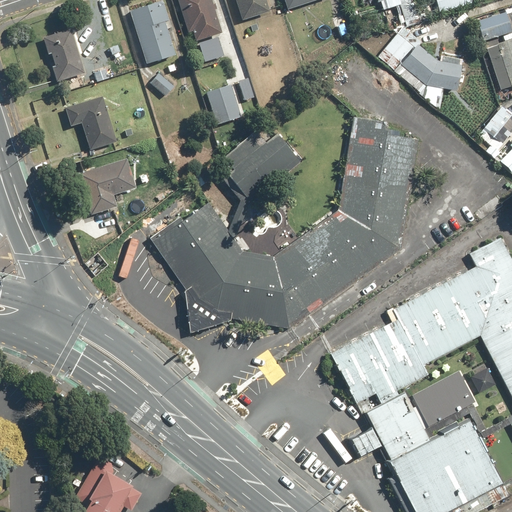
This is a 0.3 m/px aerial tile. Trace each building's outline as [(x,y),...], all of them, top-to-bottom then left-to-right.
[(203,63),(222,57),(216,37),(220,36),(209,0),(174,0),(185,33),(190,32),(194,44),(197,43),(203,63)] [(233,0),(240,21),(268,12),(264,0),(233,0)] [(283,0),(286,10),(318,0),(283,0)] [(411,0),(402,0),(398,2),(405,23),(418,18),(411,0)] [(472,5),(470,0),(436,0),(440,14),(472,5)] [(158,2),(129,9),(143,58),(172,53),(158,2)] [(511,30),(506,12),(476,22),(482,41),(511,31),(511,30)] [(346,15),(333,18),(338,37),(350,35),(346,15)] [(395,35),(378,57),(440,111),(443,91),(457,92),(461,65),(437,62),(418,47),(420,44),(398,26),(392,33),(395,35)] [(85,75),(68,29),(40,39),(46,56),(49,55),(54,67),(49,69),(55,86),(85,75)] [(511,40),(498,45),(511,89),(511,40)] [(172,89),(157,73),(147,83),(162,99),(172,89)] [(247,78),(237,82),(244,102),(254,98),(247,78)] [(240,118),(229,86),(206,94),(216,125),(240,118)] [(115,145),(99,97),(64,108),(70,126),(81,123),(90,153),(115,145)] [(511,116),(502,108),(478,136),(501,155),(511,141),(511,116)] [(230,316),(291,326),(401,248),(415,140),(384,135),(384,119),(351,118),(334,208),(268,254),(235,248),(207,204),(154,240),(188,288),(184,293),(189,333),(229,320),(230,316)] [(220,177),(244,206),(300,161),(276,132),(220,177)] [(134,190),(125,161),(76,176),(88,216),(114,208),(110,197),(134,190)] [(511,263),(498,238),(468,253),(474,265),(390,309),(395,319),(329,353),(412,511),(446,511),(501,484),(467,418),(430,438),(423,425),(470,401),(455,372),(403,399),(397,387),(424,373),(419,363),(478,332),(511,396),(511,415),(511,263)] [(486,368),(469,377),(478,394),(495,385),(486,368)] [(86,450),(68,483),(77,490),(72,497),(75,511),(113,511),(112,505),(117,498),(127,505),(141,492),(97,457),(86,450)]
